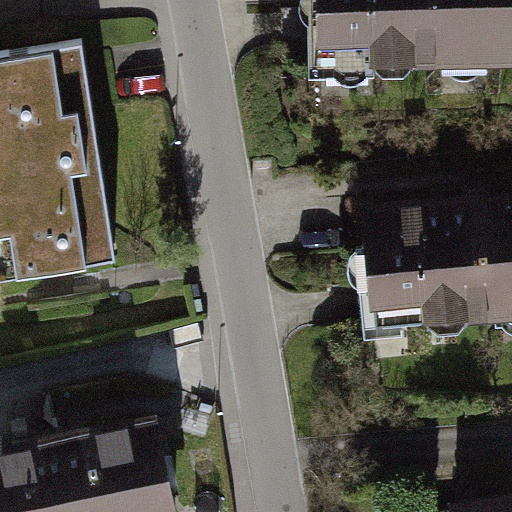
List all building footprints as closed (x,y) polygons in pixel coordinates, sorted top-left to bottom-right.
[(511,0),(309,0),(312,90),(367,89),(379,77),(411,77),(421,68),(511,66),(511,0)] [(0,282),(26,279),(78,270),(96,267),(116,264),(87,41),(64,44),(43,47),(0,52),(0,282)] [(511,311),(511,186),(363,198),(371,307),(426,303),(427,318),(511,311)] [(185,511),(164,402),(0,435),(0,511),(185,511)] [(511,511),(511,488),(453,499),(455,511),(511,511)]
